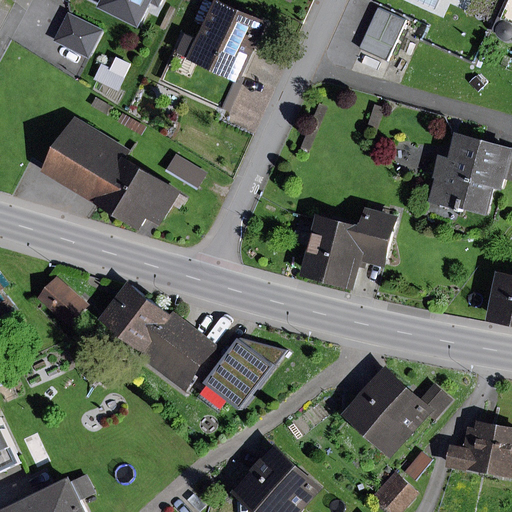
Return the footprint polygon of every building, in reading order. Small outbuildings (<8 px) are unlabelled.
[(102,0),(98,8),(139,28),(151,4),(158,8),(162,0),(102,0)] [(268,23),(217,0),(214,0),(213,4),(205,0),(195,22),(203,25),(196,39),(185,34),(176,55),(240,84),(268,23)] [(511,0),(505,0),(491,31),(496,34),(497,37),(499,39),(502,41),(505,42),(508,41),(511,40),(511,0)] [(406,21),(379,8),(360,49),(388,62),(406,21)] [(89,59),(104,31),(69,13),(54,42),(89,59)] [(119,92),(132,65),(116,58),(111,69),(102,65),(94,80),(119,92)] [(147,127),(123,114),(118,123),(141,136),(147,127)] [(147,159),(74,117),(41,173),(140,232),(147,219),(160,226),(180,192),(141,168),(147,159)] [(511,148),(456,134),(449,158),(439,155),(433,178),(436,179),(429,202),(487,217),(494,190),(502,192),(505,180),(511,182),(511,148)] [(208,173),(177,155),(167,172),(198,190),(208,173)] [(360,228),(317,216),(300,277),(354,291),(362,263),(385,269),(399,217),(365,208),(360,228)] [(511,275),(497,272),(487,321),(511,326),(511,275)] [(89,305),(57,278),(39,298),(70,326),(89,305)] [(0,316),(16,305),(0,283),(0,316)] [(128,283),(99,321),(144,355),(141,359),(186,393),(220,348),(175,313),(172,317),(128,283)] [(241,413),(288,351),(239,338),(204,385),(241,413)] [(422,398),(386,367),(343,416),(391,459),(429,416),(435,422),(455,400),(435,383),(422,398)] [(0,459),(17,452),(0,415),(0,459)] [(465,448),(451,445),(447,467),(511,479),(511,428),(477,421),(476,429),(469,428),(465,448)] [(219,435),(209,425),(199,435),(208,445),(219,435)] [(302,511),(324,489),(275,445),(231,493),(241,502),(241,511),(302,511)] [(405,473),(416,482),(433,461),(422,452),(405,473)] [(404,511),(421,494),(397,472),(374,498),(389,511),(404,511)] [(72,482),(69,477),(0,510),(0,511),(86,511),(81,501),(96,494),(87,475),(72,482)]
